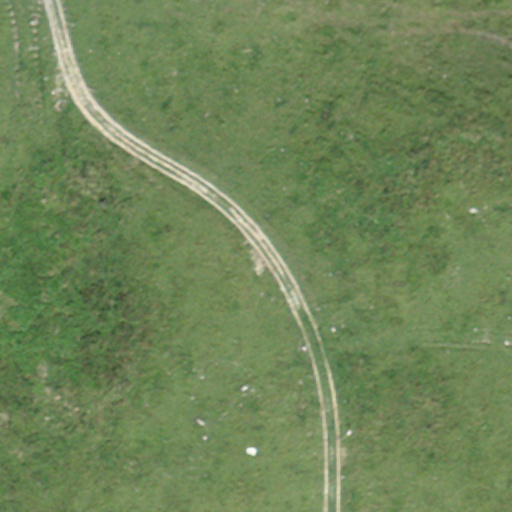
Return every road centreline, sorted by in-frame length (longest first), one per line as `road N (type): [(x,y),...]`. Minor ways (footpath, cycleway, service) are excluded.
road 1 (track): [(52,0),(73,83),(92,114),(128,145),(225,200),(274,253),(316,351)]
road 2 (track): [(316,351),(337,511)]
